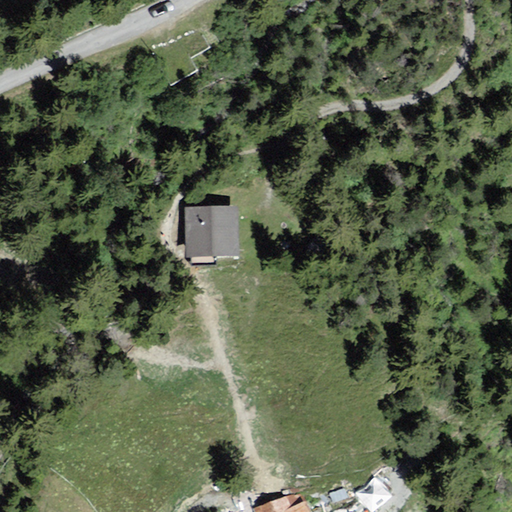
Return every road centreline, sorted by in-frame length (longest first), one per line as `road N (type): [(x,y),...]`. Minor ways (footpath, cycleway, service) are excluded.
road 1 (track): [(467,0),(470,45),(431,92),(376,109),(320,112),(261,145)]
road 2 (unclassified): [(183,0),(0,85)]
